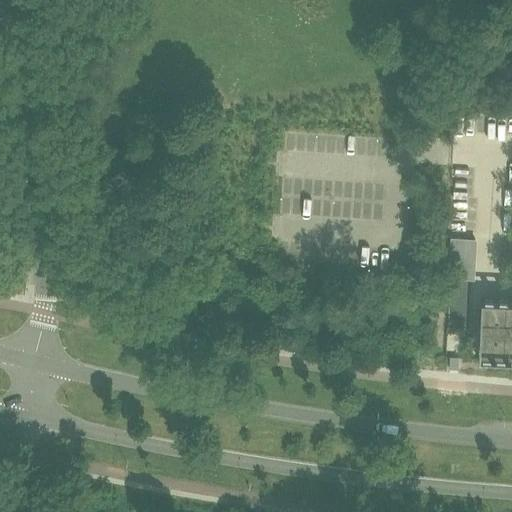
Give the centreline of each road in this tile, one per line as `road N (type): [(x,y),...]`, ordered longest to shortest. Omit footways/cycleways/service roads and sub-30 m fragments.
road 1 (primary): [(27,416),(222,458),(511,493)]
road 2 (primary): [(511,444),(256,408),(36,363)]
road 3 (unclassified): [(36,363),(47,221),(18,0)]
